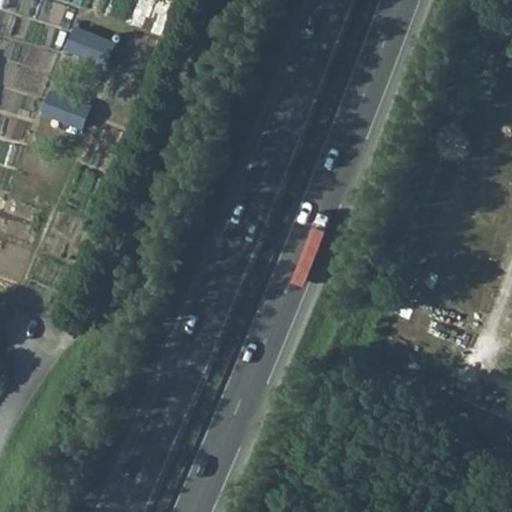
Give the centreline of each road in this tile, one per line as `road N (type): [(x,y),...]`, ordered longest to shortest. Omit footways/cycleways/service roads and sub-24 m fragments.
road 1 (trunk): [(333,0),(124,511)]
road 2 (trunk): [(191,511),(399,0)]
